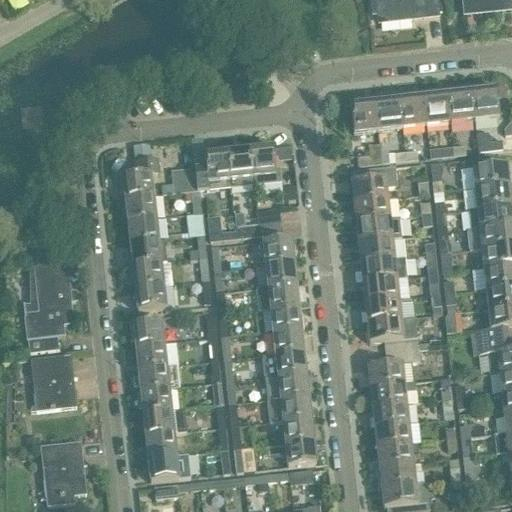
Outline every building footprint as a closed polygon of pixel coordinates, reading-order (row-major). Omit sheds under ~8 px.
[(375,0),(375,1),(370,1),(372,18),(377,17),(378,26),(413,22),(412,15),(421,14),(422,21),(437,20),(434,0),(375,0)] [(499,14),(498,2),(508,1),(507,0),(462,0),(464,17),(499,14)] [(495,92),(470,94),(473,124),(499,121),(495,92)] [(470,94),(446,97),(450,126),(473,124),(470,94)] [(446,97),(422,100),(426,129),(450,126),(446,97)] [(422,100),(399,103),(402,132),(426,129),(422,100)] [(399,103),(374,106),(377,135),(402,132),(399,103)] [(377,135),(374,106),(350,108),(353,137),(377,135)] [(476,137),(478,158),(504,155),(502,144),(490,145),(489,136),(476,137)] [(382,168),(380,154),(380,148),(368,149),(369,159),(357,160),(358,170),(382,168)] [(463,149),(452,150),(453,160),(464,159),(463,149)] [(453,160),(452,150),(441,152),(442,162),(453,160)] [(272,151),(249,154),(253,189),(281,186),(280,172),(275,172),(272,151)] [(249,154),(227,156),(230,192),(253,189),(249,154)] [(415,154),(404,155),(405,165),(416,164),(415,154)] [(405,165),(404,155),(393,157),(394,167),(405,165)] [(205,171),(193,172),(196,196),(199,195),(208,194),(230,192),(227,156),(203,159),(205,171)] [(473,172),(475,193),(509,189),(507,169),(501,170),(500,161),(478,163),(479,172),(473,172)] [(123,181),(119,181),(120,196),(124,195),(125,201),(121,202),(121,204),(152,200),(150,178),(158,177),(156,163),(150,163),(134,165),(136,178),(122,180),(123,181)] [(440,167),(431,168),(434,198),(443,197),(440,167)] [(351,185),(354,207),(388,203),(387,191),(397,190),(395,171),(354,175),(355,185),(351,185)] [(196,196),(193,172),(181,173),(170,175),(171,189),(172,198),(184,197),(191,196),(196,196)] [(417,188),(418,200),(428,198),(427,186),(417,188)] [(161,199),(172,198),(171,189),(160,190),(161,199)] [(475,193),(478,213),(511,209),(509,189),(475,193)] [(294,191),(283,192),(284,204),(295,204),(294,191)] [(152,200),(121,204),(123,218),(127,218),(128,226),(155,223),(152,200)] [(354,207),(356,227),(396,222),(394,203),(388,203),(354,207)] [(435,206),(436,218),(445,217),(444,205),(435,206)] [(419,208),(421,220),(431,218),(429,206),(419,208)] [(480,232),(511,228),(511,216),(511,209),(478,213),(470,214),(472,233),(480,232)] [(256,217),(257,229),(280,227),(279,214),(256,217)] [(194,218),(186,219),(187,236),(188,242),(204,240),(202,217),(194,218)] [(445,217),(436,218),(437,230),(446,229),(445,217)] [(431,218),(421,220),(422,231),(432,230),(431,218)] [(356,227),(359,247),(393,243),(401,242),(398,222),(396,222),(356,227)] [(155,223),(128,226),(130,249),(158,245),(155,223)] [(282,238),(280,227),(257,229),(259,241),(282,238)] [(482,252),(482,253),(511,249),(511,228),(480,232),(472,233),(468,233),(470,253),(482,252)] [(235,231),(235,235),(236,243),(259,241),(257,229),(235,231)] [(236,243),(235,235),(209,238),(210,246),(236,243)] [(187,236),(162,239),(163,245),(188,242),(187,236)] [(204,240),(188,242),(191,264),(199,263),(207,262),(204,240)] [(263,246),(266,269),(293,266),(290,243),(263,246)] [(359,247),(361,267),(395,263),(393,243),(359,247)] [(158,245),(130,249),(133,271),(160,268),(166,267),(163,245),(158,245)] [(439,246),(440,258),(449,257),(448,245),(439,246)] [(424,248),(425,259),(435,258),(434,246),(424,248)] [(511,249),(482,253),(485,273),(511,269),(511,249)] [(210,252),(213,276),(220,275),(217,251),(210,252)] [(449,257),(440,258),(442,270),(451,269),(449,257)] [(435,258),(425,259),(427,271),(436,270),(435,258)] [(201,275),(185,277),(186,286),(202,284),(202,286),(209,285),(207,262),(199,263),(201,275)] [(361,267),(363,287),(397,283),(407,282),(405,262),(395,263),(361,267)] [(266,269),(268,292),(295,289),(293,266),(266,269)] [(23,307),(29,358),(59,355),(57,342),(64,341),(63,329),(74,328),(71,302),(73,301),(72,295),(70,295),(67,268),(29,273),(29,307),(23,307)] [(133,271),(129,271),(131,286),(134,285),(135,293),(163,290),(160,268),(133,271)] [(511,269),(485,273),(487,293),(511,289),(511,269)] [(213,276),(216,298),(223,297),(220,275),(213,276)] [(363,287),(366,307),(400,303),(397,283),(363,287)] [(209,285),(202,286),(204,309),(212,308),(209,285)] [(444,286),(445,298),(454,297),(452,285),(444,286)] [(428,288),(430,300),(440,298),(438,286),(428,288)] [(258,316),(271,314),(298,311),(295,289),(268,292),(255,293),(258,316)] [(511,289),(487,293),(489,313),(511,309),(511,289)] [(163,290),(135,293),(138,316),(166,313),(163,290)] [(218,320),(225,320),(223,297),(216,298),(218,320)] [(454,297),(445,298),(446,310),(455,309),(454,297)] [(440,298),(430,300),(431,311),(441,310),(440,298)] [(366,307),(368,327),(402,323),(400,303),(366,307)] [(511,309),(489,313),(492,334),(510,332),(511,331),(511,309)] [(271,314),(273,336),(301,334),(298,311),(271,314)] [(206,317),(209,344),(216,343),(213,316),(206,317)] [(218,320),(221,342),(228,341),(225,320),(218,320)] [(385,347),(386,358),(418,354),(417,343),(415,321),(402,323),(368,327),(371,348),(385,346),(385,347)] [(453,323),(444,324),(445,336),(454,335),(453,323)] [(133,329),(129,330),(131,345),(135,344),(136,352),(164,349),(161,326),(133,329)] [(477,335),(479,347),(511,343),(510,332),(492,334),(477,335)] [(273,336),(276,359),(303,356),(301,334),(273,336)] [(221,342),(223,365),(230,364),(228,341),(221,342)] [(209,344),(211,366),(218,365),(216,343),(209,344)] [(490,378),(500,377),(500,376),(511,375),(511,349),(511,343),(479,347),(480,359),(487,358),(490,378)] [(164,349),(136,352),(138,374),(166,371),(164,349)] [(369,371),(371,392),(405,388),(402,367),(420,365),(418,354),(386,358),(387,369),(369,371)] [(276,359),(278,381),(306,379),(303,356),(276,359)] [(31,364),(36,416),(76,412),(70,360),(31,364)] [(230,364),(223,365),(226,387),(233,386),(230,364)] [(211,366),(214,388),(221,387),(218,365),(211,366)] [(166,371),(138,374),(141,397),(169,393),(177,392),(174,370),(166,371)] [(500,377),(502,396),(511,395),(511,375),(500,376),(500,377)] [(265,383),(267,405),(309,401),(306,379),(278,381),(265,383)] [(233,386),(226,387),(228,409),(235,409),(233,386)] [(214,388),(216,411),(223,410),(221,387),(214,388)] [(371,392),(374,412),(407,408),(406,397),(415,396),(414,387),(405,388),(371,392)] [(455,390),(457,402),(466,401),(464,389),(455,390)] [(440,392),(441,404),(451,402),(450,390),(440,392)] [(141,397),(137,397),(139,412),(142,411),(143,419),(172,416),(169,393),(141,397)] [(511,395),(502,396),(504,417),(511,415),(511,395)] [(270,427),(284,426),(311,423),(309,401),(267,405),(270,427)] [(466,401),(457,402),(458,414),(467,413),(466,401)] [(451,402),(441,404),(443,415),(452,414),(451,402)] [(374,412),(376,432),(409,428),(407,408),(374,412)] [(228,409),(231,431),(238,431),(235,409),(228,409)] [(216,411),(219,433),(226,432),(223,410),(216,411)] [(172,416),(143,419),(146,441),(174,438),(186,437),(183,415),(172,416)] [(284,426),(286,448),(314,445),(311,423),(284,426)] [(376,432),(379,452),(412,448),(409,428),(376,432)] [(469,429),(460,430),(461,442),(470,441),(469,429)] [(231,431),(234,454),(240,453),(238,431),(231,431)] [(444,432),(446,444),(456,443),(454,431),(444,432)] [(219,433),(221,456),(228,455),(226,432),(219,433)] [(174,438),(146,441),(149,464),(177,461),(174,438)] [(38,439),(25,440),(26,450),(39,448),(38,439)] [(470,441),(461,442),(463,462),(472,461),(470,441)] [(456,443),(446,444),(447,456),(457,455),(456,443)] [(314,445),(286,448),(289,472),(317,469),(314,445)] [(41,452),(46,503),(48,503),(48,511),(75,509),(74,501),(86,499),(80,447),(41,452)] [(379,452),(381,472),(414,468),(412,448),(379,452)] [(240,453),(234,454),(236,477),(243,476),(240,453)] [(228,455),(221,456),(224,479),(231,478),(228,455)] [(177,461),(149,464),(151,487),(191,482),(188,459),(177,461)] [(472,461),(463,462),(466,482),(475,481),(472,461)] [(381,472),(383,492),(416,488),(414,468),(381,472)] [(449,472),(450,484),(460,483),(459,471),(449,472)] [(312,475),(288,478),(289,486),(290,486),(290,490),(314,487),(312,475)] [(288,478),(266,480),(267,488),(289,486),(288,478)] [(266,480),(244,483),(245,490),(267,488),(266,480)] [(475,481),(466,482),(467,494),(476,493),(475,481)] [(244,483),(222,485),(222,493),(245,490),(244,483)] [(460,483),(450,484),(452,496),(461,495),(460,483)] [(222,485),(199,488),(199,495),(222,493),(222,485)] [(199,488),(176,490),(177,498),(178,498),(199,495),(199,488)] [(416,488),(383,492),(386,511),(390,511),(389,511),(429,511),(427,488),(416,489),(416,488)] [(177,498),(176,490),(153,492),(155,505),(179,502),(178,498),(177,498)]
